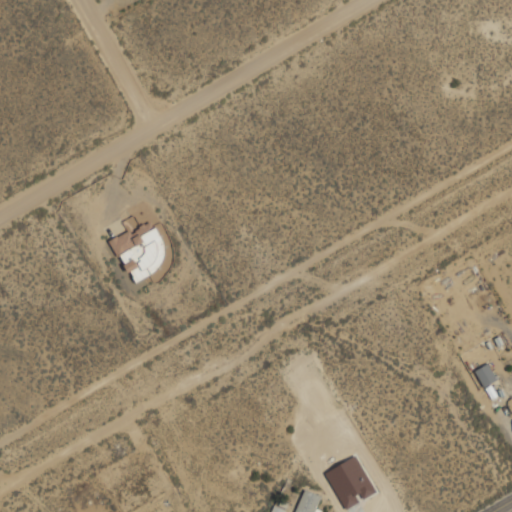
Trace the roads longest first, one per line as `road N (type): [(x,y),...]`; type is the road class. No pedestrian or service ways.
road 1 (track): [(0,490),(511,191)]
road 2 (residential): [(0,212),(364,0)]
road 3 (residential): [(152,124),(79,0)]
